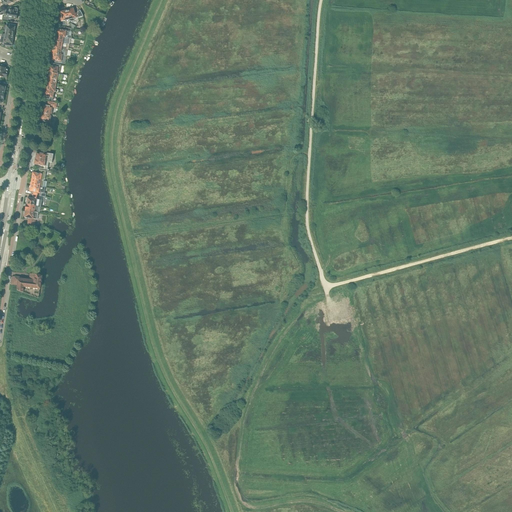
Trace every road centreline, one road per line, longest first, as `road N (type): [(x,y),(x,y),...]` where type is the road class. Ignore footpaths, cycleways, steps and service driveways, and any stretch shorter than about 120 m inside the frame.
road 1 (unclassified): [(22,184),(54,0)]
road 2 (track): [(79,0),(85,42),(57,131),(33,127)]
road 3 (unclassified): [(0,320),(22,184)]
